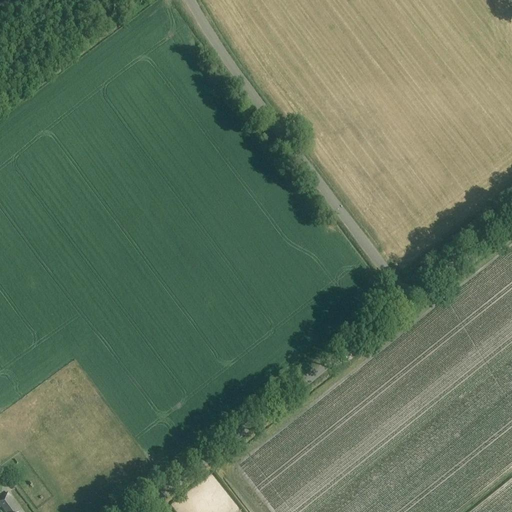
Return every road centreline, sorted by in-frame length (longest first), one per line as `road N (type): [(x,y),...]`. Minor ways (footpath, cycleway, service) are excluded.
road 1 (unclassified): [(408,301),(189,0)]
road 2 (tertiary): [(140,511),(408,301)]
road 3 (tertiary): [(408,301),(511,219)]
